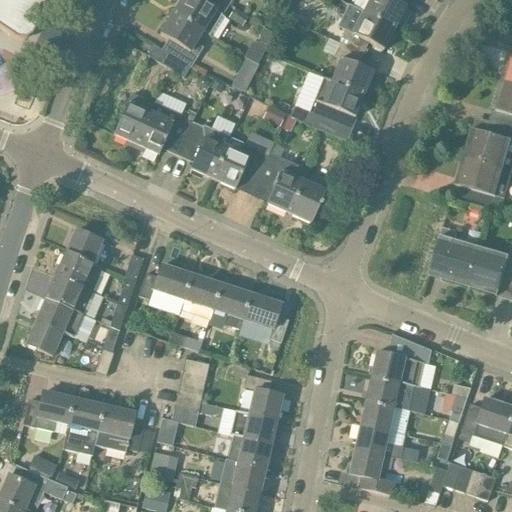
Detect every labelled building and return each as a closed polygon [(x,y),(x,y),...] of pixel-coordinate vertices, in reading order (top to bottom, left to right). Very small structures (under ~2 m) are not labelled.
[(0,0),(0,30),(14,40),(17,41),(19,42),(22,42),(24,41),(27,40),(29,39),(31,37),(32,35),(33,33),(47,0),(0,0)] [(229,7),(217,0),(181,0),(172,15),(202,34),(203,33),(212,39),(225,18),(223,17),(229,7)] [(354,0),(350,8),(362,14),(394,31),(406,8),(391,0),(354,0)] [(394,31),(362,14),(350,8),(339,29),(343,31),(337,45),(361,56),(367,43),(383,52),(394,31)] [(202,34),(172,15),(159,36),(169,42),(162,52),(170,57),(189,69),(192,70),(204,52),(195,45),(202,34)] [(257,66),(267,46),(260,43),(251,43),(243,59),(245,60),(257,66)] [(331,84),(364,97),(373,74),(356,67),(361,56),(337,45),(331,58),(339,62),(331,84)] [(500,84),(511,87),(511,55),(509,55),(500,84)] [(192,70),(189,69),(170,57),(163,67),(184,82),(192,70)] [(241,61),(231,86),(244,91),(254,66),(241,61)] [(331,84),(323,80),(309,114),(294,108),(289,120),(328,136),(338,112),(354,119),(364,97),(331,84)] [(489,124),(511,130),(511,87),(500,84),(492,111),(506,115),(503,127),(489,123),(489,124)] [(158,93),(154,101),(179,113),(183,105),(158,93)] [(113,136),(135,146),(154,105),(132,95),(113,136)] [(154,105),(135,146),(159,157),(162,150),(176,156),(191,124),(180,119),(181,117),(155,105),(154,105)] [(191,124),(176,156),(193,163),(189,171),(211,180),(225,148),(229,139),(203,127),(202,129),(191,124)] [(463,160),(511,174),(511,172),(511,130),(489,124),(486,135),(472,131),(463,160)] [(231,140),(229,139),(225,148),(211,180),(235,191),(242,175),(257,181),(267,158),(243,147),(244,146),(231,140)] [(267,158),(257,181),(273,188),(266,205),(287,215),(307,172),(294,166),(288,168),(283,166),(267,158)] [(463,160),(455,187),(469,191),(466,203),(500,213),(511,174),(463,160)] [(307,172),(287,215),(311,226),(326,194),(303,184),(308,173),(307,172)] [(481,250),(454,242),(457,234),(443,230),(429,278),(469,290),(481,250)] [(65,255),(92,267),(102,244),(75,232),(65,255)] [(481,250),(469,290),(498,298),(502,284),(511,287),(511,249),(510,249),(508,258),(481,250)] [(65,255),(55,278),(92,294),(102,271),(92,267),(65,255)] [(125,281),(135,285),(143,261),(131,257),(123,280),(125,281)] [(153,293),(182,302),(191,277),(160,268),(156,279),(145,276),(138,298),(149,302),(153,293)] [(209,321),(212,312),(220,287),(191,277),(182,302),(179,312),(209,321)] [(92,294),(55,278),(45,301),(82,317),(92,294)] [(125,281),(120,295),(130,299),(135,285),(125,281)] [(220,287),(212,312),(241,321),(249,297),(220,287)] [(249,297),(241,321),(242,322),(238,337),(266,346),(268,341),(281,345),(288,322),(276,319),(280,307),(249,297)] [(82,317),(45,301),(35,324),(62,335),(73,340),(82,317)] [(119,306),(117,305),(112,320),(122,323),(127,309),(119,306)] [(62,335),(35,324),(25,347),(52,358),(62,335)] [(110,329),(109,329),(104,343),(114,347),(119,333),(111,329),(110,329)] [(172,334),(169,345),(183,349),(186,339),(172,334)] [(370,380),(412,390),(412,389),(418,390),(423,366),(427,367),(430,352),(391,336),(387,356),(376,354),(370,380)] [(94,374),(105,378),(113,357),(101,352),(94,374)] [(182,373),(206,379),(209,367),(185,361),(182,373)] [(206,379),(182,373),(179,385),(203,390),(206,379)] [(248,417),(276,423),(282,398),(268,395),(271,383),(246,377),(243,390),(253,392),(248,416),(248,417)] [(364,404),(392,410),(393,410),(407,413),(412,390),(370,380),(364,404)] [(203,390),(179,385),(177,396),(201,402),(203,390)] [(454,399),(465,401),(469,390),(453,386),(451,397),(454,398),(454,399)] [(73,401),(42,394),(41,394),(39,405),(27,402),(22,427),(52,434),(54,424),(66,427),(64,437),(73,401)] [(174,408),(198,414),(201,402),(177,396),(174,408)] [(454,399),(449,413),(460,417),(465,401),(454,399)] [(73,401),(64,437),(65,437),(62,451),(92,458),(94,449),(95,444),(103,408),(73,401)] [(511,417),(511,410),(483,401),(480,410),(469,406),(459,437),(470,441),(472,435),(498,444),(502,434),(506,436),(511,417)] [(359,428),(387,435),(392,410),(364,404),(359,428)] [(103,408),(95,444),(94,449),(95,449),(110,453),(114,438),(128,441),(125,451),(138,454),(143,430),(132,428),(134,416),(103,408)] [(194,429),(198,414),(174,408),(171,423),(194,429)] [(242,441),(271,447),(271,446),(275,447),(277,435),(274,434),(276,423),(248,417),(248,416),(234,413),(229,437),(242,441)] [(511,450),(511,417),(506,436),(502,448),(511,450)] [(177,424),(171,423),(161,421),(159,430),(175,433),(177,424)] [(453,439),(458,424),(448,421),(444,436),(453,439)] [(354,452),(382,458),(392,460),(400,462),(402,450),(384,446),(387,435),(359,428),(354,452)] [(149,453),(153,434),(143,432),(139,452),(149,453)] [(236,465),(265,472),(271,447),(242,441),(236,465)] [(436,459),(445,462),(450,448),(440,445),(436,459)] [(354,452),(348,476),(360,479),(357,490),(390,498),(393,485),(377,481),(379,469),(390,472),(392,460),(382,458),(354,452)] [(154,455),(149,476),(151,478),(164,482),(170,458),(154,455)] [(231,488),(259,495),(265,472),(236,465),(231,488)] [(449,465),(446,473),(442,488),(453,491),(461,469),(449,465)] [(439,496),(442,488),(446,473),(435,469),(427,492),(439,496)] [(461,469),(453,491),(464,495),(472,472),(461,469)] [(7,477),(0,493),(0,501),(24,511),(38,511),(41,506),(29,501),(34,489),(61,500),(66,490),(23,470),(18,481),(7,477)] [(472,472),(464,495),(476,499),(483,476),(472,472)] [(200,479),(187,476),(179,474),(175,489),(181,490),(180,500),(189,502),(193,485),(198,486),(200,479)] [(78,482),(70,478),(66,488),(74,491),(78,482)] [(225,511),(255,511),(259,495),(231,488),(225,511)] [(166,511),(169,493),(145,489),(142,508),(166,511)] [(24,511),(0,501),(0,511),(24,511)]
